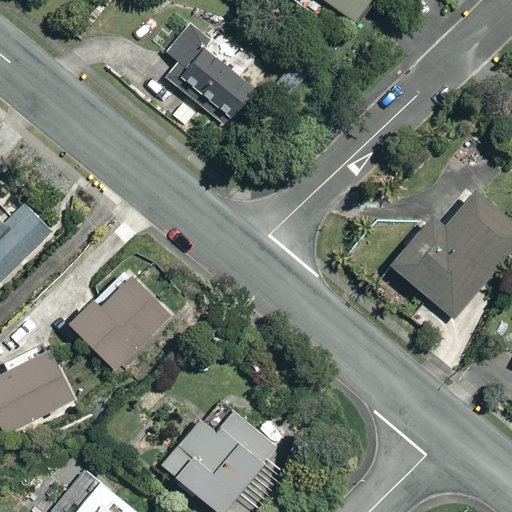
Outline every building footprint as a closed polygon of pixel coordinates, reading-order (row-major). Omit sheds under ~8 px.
[(312,0),(358,28),(375,0),(312,0)] [(211,56),(192,81),(239,116),(258,91),(211,56)] [(307,73),(291,59),(272,81),(288,95),(307,73)] [(391,264),(457,322),(511,259),(511,222),(484,198),(454,232),(434,214),(391,264)] [(0,287),(58,226),(30,200),(10,220),(0,210),(0,287)] [(143,266),(74,328),(118,376),(186,315),(143,266)] [(0,377),(0,425),(6,438),(78,401),(53,351),(0,377)] [(219,397),(162,467),(217,511),(242,511),(297,446),(269,422),(261,432),(219,397)] [(142,511),(108,482),(81,511),(142,511)]
